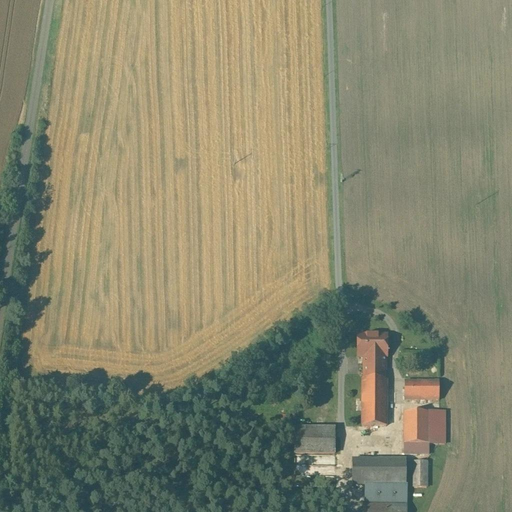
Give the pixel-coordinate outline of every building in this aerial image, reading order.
[(387,335),(358,335),(357,356),(363,356),(362,427),(386,427),(387,335)] [(439,381),(404,382),(404,402),(440,401),(439,381)] [(445,413),(404,412),(403,455),(428,455),(428,445),(445,445),(445,413)] [(335,453),(335,429),(294,428),(294,453),(335,453)] [(405,511),(406,460),(352,460),(352,486),(365,486),(364,511),(405,511)] [(426,462),(413,463),(414,488),(426,487),(426,462)]
